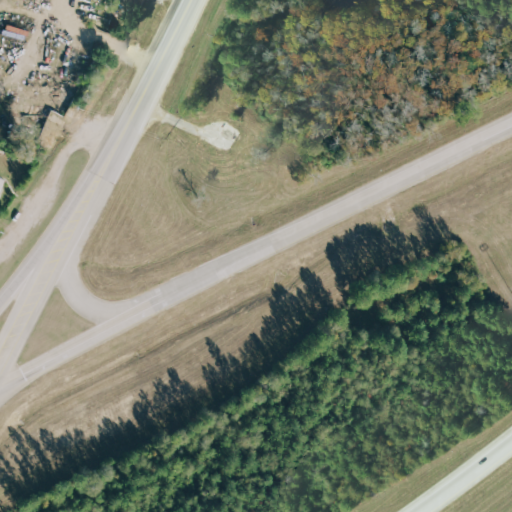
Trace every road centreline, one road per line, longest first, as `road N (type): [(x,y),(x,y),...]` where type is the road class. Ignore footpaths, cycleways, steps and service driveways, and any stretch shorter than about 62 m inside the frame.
road 1 (tertiary): [(511,125),(0,388)]
road 2 (secondary): [(73,221),(188,0)]
road 3 (secondary): [(0,363),(57,253)]
